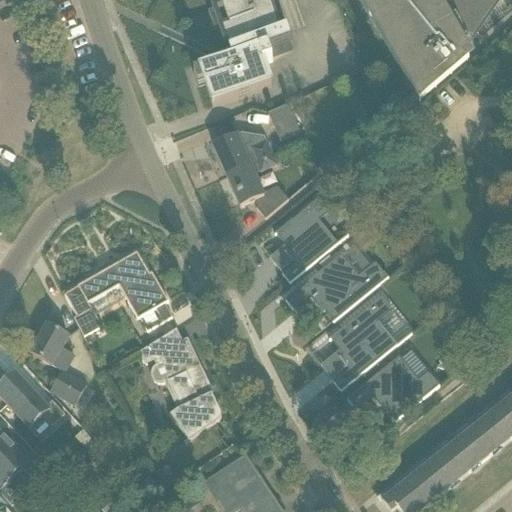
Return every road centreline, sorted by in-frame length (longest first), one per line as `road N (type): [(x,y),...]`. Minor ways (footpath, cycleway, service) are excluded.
road 1 (residential): [(336,511),(301,464),(153,163)]
road 2 (residential): [(0,281),(52,213),(153,163)]
road 3 (residential): [(153,163),(93,0)]
